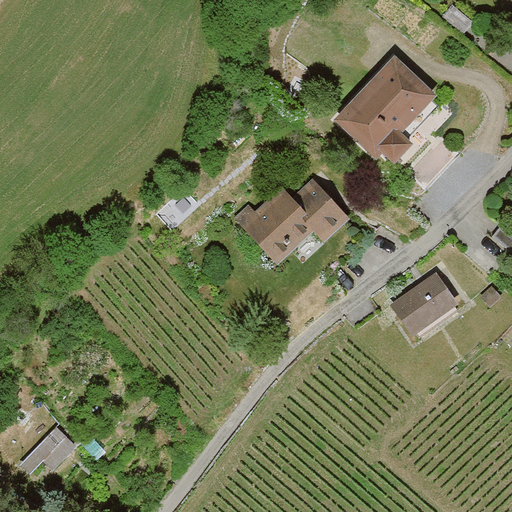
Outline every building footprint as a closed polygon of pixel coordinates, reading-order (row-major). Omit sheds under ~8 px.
[(454,3),(442,16),(465,37),(477,24),(454,3)] [(308,26),(291,49),(314,66),(331,42),(308,26)] [(398,53),(332,118),(392,178),(458,112),(398,53)] [(354,221),(317,184),(298,202),(283,186),(239,230),(281,272),(316,237),(326,248),(354,221)] [(440,270),(398,308),(430,343),(472,305),(440,270)]
